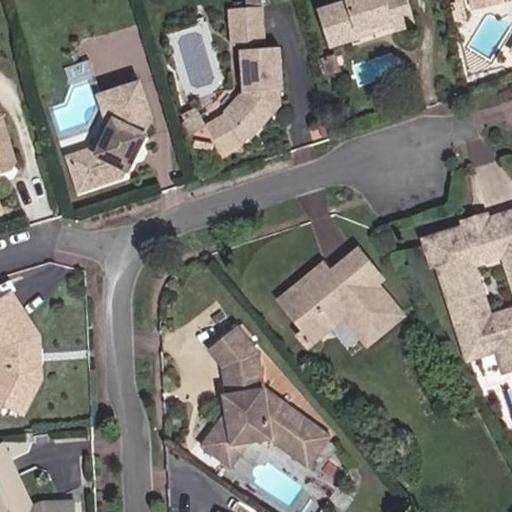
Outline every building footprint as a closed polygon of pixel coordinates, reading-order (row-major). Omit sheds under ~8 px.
[(398,24),(390,0),(309,0),(299,3),(311,44),(339,35),(338,31),(351,26),(357,16),(371,11),(375,23),(377,30),(398,24)] [(252,41),(248,6),(215,10),(220,45),(252,41)] [(338,31),(339,35),(375,23),(371,11),(357,16),(351,26),(338,31)] [(511,20),(510,21),(493,56),(511,65),(511,20)] [(193,118),(209,149),(235,132),(238,135),(269,103),(269,85),(272,85),(265,43),(232,48),(233,82),(210,111),(193,118)] [(84,155),(57,163),(64,184),(76,187),(114,175),(116,172),(121,164),(118,157),(121,149),(130,137),(136,120),(125,85),(86,97),(89,108),(97,112),(100,121),(84,155)] [(97,112),(89,108),(94,121),(80,150),(56,158),(57,163),(84,155),(100,121),(97,112)] [(121,164),(128,146),(132,137),(136,120),(130,137),(121,149),(118,157),(121,164)] [(459,250),(454,238),(421,250),(429,273),(458,359),(483,350),(487,362),(511,353),(511,229),(506,213),(468,227),(470,232),(474,245),(459,250)] [(470,232),(454,238),(459,250),(474,245),(470,232)] [(429,273),(421,250),(415,252),(423,274),(429,273)] [(314,266),(272,299),(294,327),(288,332),(292,338),(316,322),(337,323),(355,344),(389,317),(369,290),(377,284),(355,256),(324,279),(314,266)] [(0,308),(0,412),(3,414),(20,380),(19,363),(11,363),(11,350),(18,350),(17,337),(0,308)] [(316,322),(292,338),(301,350),(337,323),(316,322)] [(248,444),(288,473),(312,442),(244,392),(239,357),(218,330),(188,354),(203,373),(207,399),(203,400),(206,416),(181,451),(200,464),(212,449),(231,447),(248,444)] [(18,350),(11,350),(11,363),(19,363),(18,350)] [(511,353),(487,362),(492,376),(511,368),(511,353)] [(212,449),(200,464),(211,473),(231,447),(212,449)] [(0,475),(0,511),(60,511),(60,503),(15,507),(0,475)]
